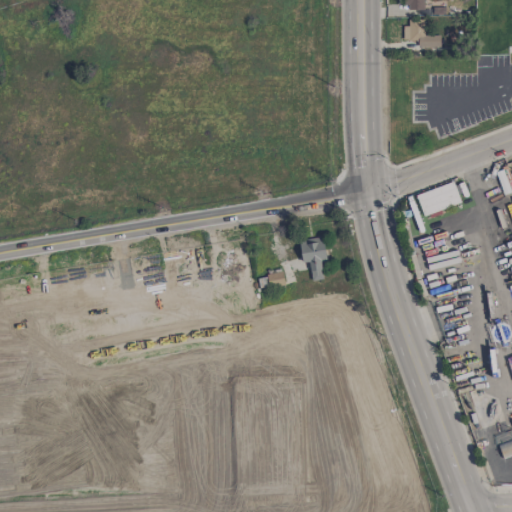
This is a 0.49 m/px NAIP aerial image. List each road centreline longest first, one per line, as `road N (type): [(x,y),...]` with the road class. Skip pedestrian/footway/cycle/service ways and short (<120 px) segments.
road 1 (secondary): [(367,192),(0,253)]
road 2 (secondary): [(452,463),(378,246)]
road 3 (secondary): [(511,138),(367,192)]
